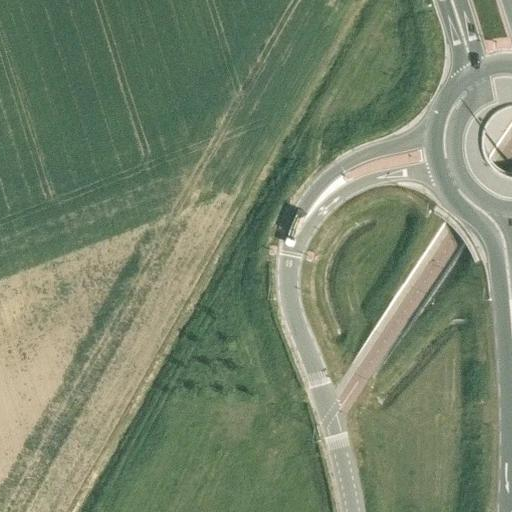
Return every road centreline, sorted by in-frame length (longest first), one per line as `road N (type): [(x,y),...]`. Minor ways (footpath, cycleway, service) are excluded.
road 1 (unclassified): [(289,253),(289,303),(331,420),(350,511)]
road 2 (primary): [(440,172),(493,239),(511,327)]
road 3 (unclassified): [(435,123),(331,172),(307,213)]
road 4 (unclassified): [(307,213),(356,183),(440,172)]
road 5 (primary): [(479,66),(481,91),(456,138),(465,177)]
